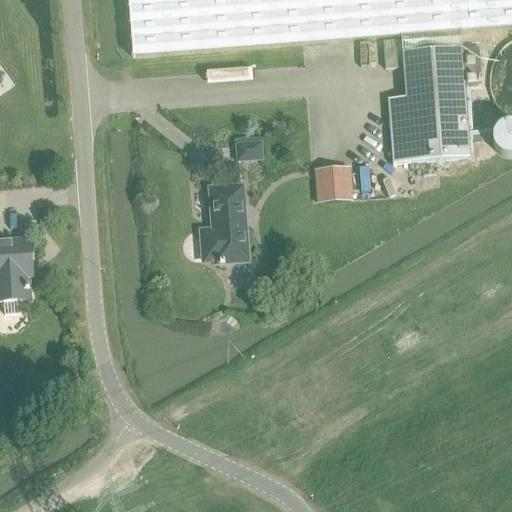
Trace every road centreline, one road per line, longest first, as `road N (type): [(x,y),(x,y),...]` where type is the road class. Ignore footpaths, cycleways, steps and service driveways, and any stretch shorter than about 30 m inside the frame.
road 1 (unclassified): [(71,0),(98,344),(113,395),(147,432),(302,511)]
road 2 (unknown): [(79,101),(363,86)]
